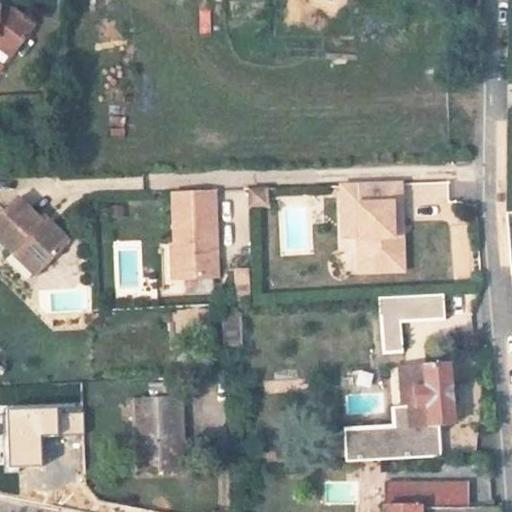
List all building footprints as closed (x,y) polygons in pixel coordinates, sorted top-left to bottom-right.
[(0,40),(9,40),(27,51),(45,19),(20,4),(0,3),(0,40)] [(0,59),(16,70),(27,51),(9,40),(0,40),(0,59)] [(347,186),(349,223),(365,224),(365,239),(366,276),(413,275),(411,221),(402,221),(401,184),(347,186)] [(402,221),(411,221),(410,184),(401,184),(402,221)] [(275,189),(257,190),(258,210),(276,209),(275,189)] [(175,193),(177,245),(184,244),(185,279),(218,277),(216,192),(175,193)] [(2,232),(25,256),(33,249),(54,273),(83,247),(60,222),(55,227),(33,203),(2,232)] [(365,224),(349,223),(349,239),(365,239),(365,224)] [(173,279),(185,279),(184,244),(177,245),(172,245),(173,279)] [(47,279),(54,273),(33,249),(25,256),(47,279)] [(250,296),(247,267),(233,269),(236,298),(250,296)] [(444,297),(380,299),(382,357),(402,356),(401,324),(445,323),(444,297)] [(241,345),(241,315),(222,315),(222,345),(241,345)] [(441,427),(455,426),(453,370),(407,372),(408,407),(409,428),(441,427)] [(72,417),(72,387),(58,387),(58,417),(72,417)] [(159,407),(143,408),(146,480),(196,479),(192,405),(187,405),(187,392),(158,393),(159,407)] [(409,428),(408,407),(397,408),(398,426),(348,428),(349,458),(442,454),(441,427),(409,428)] [(58,434),(57,408),(6,410),(8,468),(42,467),(41,434),(58,434)] [(388,484),(389,504),(423,505),(469,506),(469,483),(388,484)]
